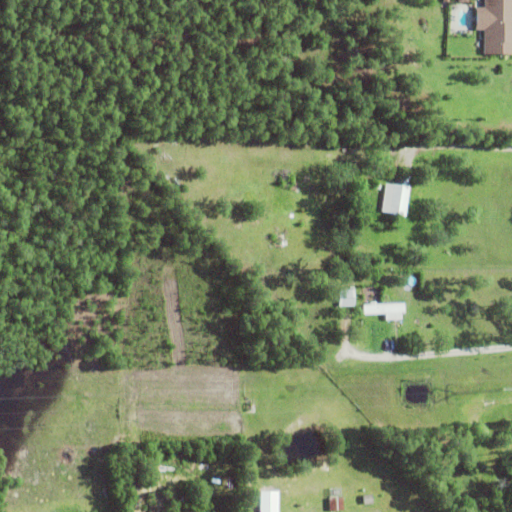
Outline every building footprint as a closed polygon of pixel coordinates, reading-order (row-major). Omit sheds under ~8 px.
[(511,53),(483,53),(483,28),(475,28),(475,6),(484,6),(484,0),(511,0),(511,53)] [(389,180),(392,166),(397,167),(394,181),(389,180)] [(300,219),(303,173),(312,174),(310,220),(300,219)] [(372,188),(373,182),(381,184),(380,190),(372,188)] [(392,182),(409,185),(405,216),(388,214),(388,212),(381,211),(385,182),(392,183),(392,182)] [(338,289),(354,289),(354,306),(338,306),(338,289)] [(404,302),(404,312),(401,312),(401,319),(384,320),(384,313),(362,314),(362,304),(370,304),(370,302),(376,301),(376,303),(404,302)] [(359,345),(359,341),(356,341),(356,329),(359,329),(359,328),(364,328),(364,345),(359,345)] [(471,438),(494,454),(489,461),(454,438),(459,431),(462,433),(465,428),(474,434),(471,438)] [(420,457),(440,433),(454,445),(434,469),(420,457)] [(279,511),(280,490),(262,490),(261,511),(279,511)] [(362,495),(372,494),(372,504),(362,504),(362,495)] [(328,498),(342,497),(343,511),(329,511),(328,498)]
